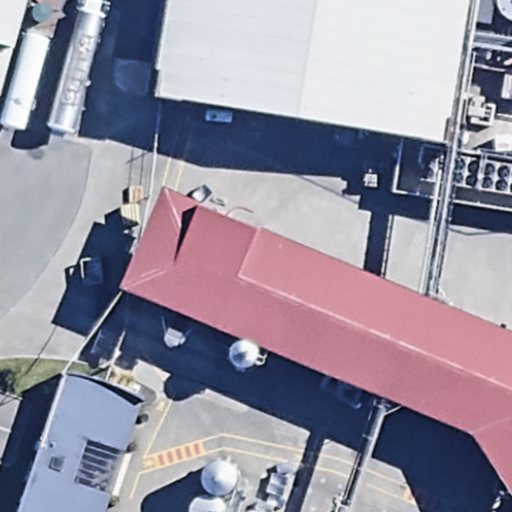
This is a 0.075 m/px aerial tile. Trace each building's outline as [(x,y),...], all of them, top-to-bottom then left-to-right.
[(450,0),(148,0),(135,78),(428,128),(450,0)] [(511,0),(493,0),(490,24),(511,26),(511,0)] [(511,338),(511,339),(161,194),(122,299),(472,442),(511,496),(511,338)] [(107,511),(141,403),(66,380),(25,511),(107,511)] [(267,511),(276,487),(199,463),(183,511),(267,511)] [(333,511),(338,494),(303,484),(295,511),(333,511)]
